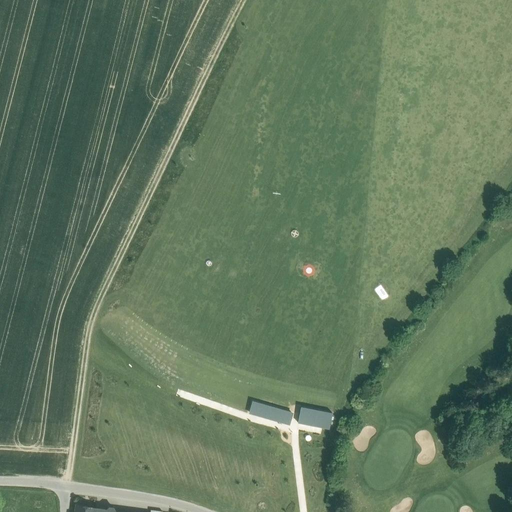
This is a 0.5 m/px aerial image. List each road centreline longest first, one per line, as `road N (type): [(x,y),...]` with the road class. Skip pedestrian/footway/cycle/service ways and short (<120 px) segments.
road 1 (track): [(67,486),(91,320),(245,0)]
road 2 (unclassified): [(201,511),(67,486)]
